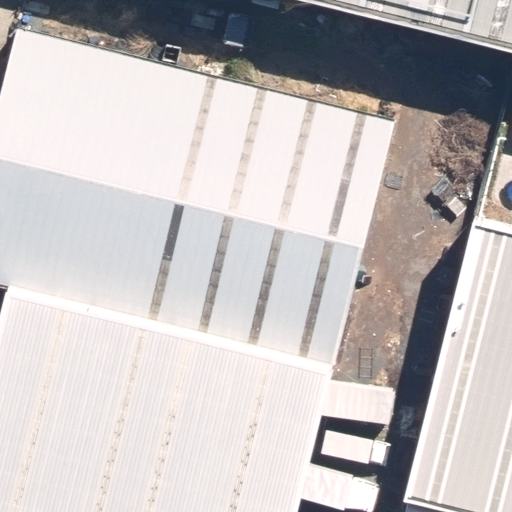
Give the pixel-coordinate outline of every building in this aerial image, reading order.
[(511,0),(320,0),(511,48),(511,0)] [(403,121),(16,24),(0,85),(0,283),(29,290),(349,365),(403,121)] [(511,511),(511,220),(487,214),(416,493),(491,511),(511,511)] [(314,511),(349,365),(29,290),(0,410),(0,511),(314,511)] [(384,511),(393,460),(355,454),(345,511),(384,511)]
